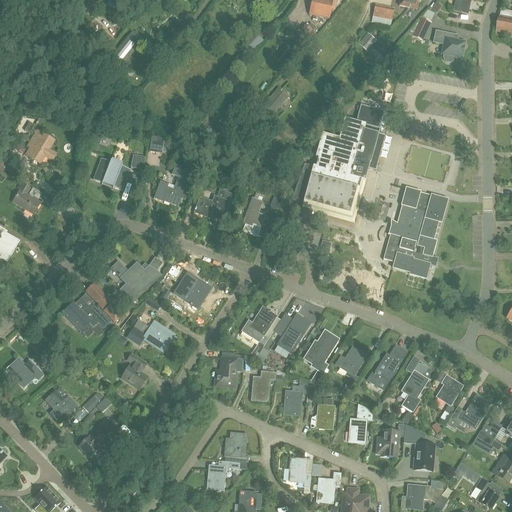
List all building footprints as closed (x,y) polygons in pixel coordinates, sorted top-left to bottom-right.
[(333,1),(333,0),(311,0),(308,15),(329,19),(333,1)] [(400,0),(399,7),(407,9),(407,8),(408,0),(400,0)] [(407,9),(417,11),(419,0),(408,0),(407,8),(407,9)] [(456,0),(454,12),(469,15),(472,0),(456,0)] [(431,9),(436,13),(441,6),(436,2),(431,9)] [(371,23),(390,27),(394,8),(375,4),(371,23)] [(100,12),(110,19),(115,11),(106,5),(100,12)] [(244,28),(257,17),(249,7),(235,19),(244,28)] [(497,32),(511,34),(511,18),(500,16),(498,26),(497,32)] [(411,37),(422,42),(431,23),(421,18),(411,37)] [(73,45),(87,51),(91,41),(84,38),(85,34),(79,31),(73,45)] [(447,63),(449,63),(451,62),(453,61),(454,59),(454,57),(461,58),(463,49),(465,49),(466,43),(457,41),(458,36),(435,31),(433,42),(443,45),(443,48),(445,49),(443,56),(443,58),(444,60),(445,62),(447,63)] [(262,40),(253,32),(241,46),(250,54),(262,40)] [(358,46),(368,53),(377,42),(367,35),(358,46)] [(110,59),(128,72),(135,62),(129,58),(139,45),(128,36),(110,59)] [(240,54),(231,62),(234,66),(243,57),(240,54)] [(340,68),(352,78),(358,72),(345,62),(340,68)] [(144,79),(152,80),(153,69),(145,68),(144,79)] [(177,92),(184,97),(193,85),(186,79),(177,92)] [(305,112),(317,99),(297,82),(285,95),(280,91),(271,102),(280,109),(285,104),(288,107),(292,101),(305,112)] [(223,125),(232,133),(257,104),(247,96),(223,125)] [(435,101),(439,106),(445,100),(441,96),(435,101)] [(126,107),(129,103),(123,99),(120,104),(126,107)] [(450,110),(454,101),(449,99),(445,108),(450,110)] [(99,122),(108,119),(104,104),(94,107),(99,122)] [(320,133),(311,167),(304,165),(291,201),(301,204),(299,209),(353,224),(366,175),(368,169),(374,171),(384,136),(378,135),(380,128),(378,128),(383,110),(362,105),(358,122),(343,118),(338,138),(320,133)] [(255,125),(262,117),(254,110),(243,124),(247,128),(252,123),(255,125)] [(26,155),(41,164),(45,157),(52,161),(56,154),(49,150),(54,141),(37,131),(28,147),(30,148),(26,155)] [(17,151),(23,155),(26,150),(24,150),(24,141),(29,141),(29,135),(17,135),(12,135),(11,147),(17,151)] [(150,153),(162,154),(164,139),(152,137),(150,153)] [(133,156),(131,168),(142,170),(145,159),(133,156)] [(9,172),(18,180),(23,175),(4,158),(0,162),(0,165),(4,169),(5,167),(9,171),(9,172)] [(93,181),(122,192),(131,171),(101,159),(93,181)] [(161,201),(177,207),(186,181),(193,183),(195,174),(175,167),(172,175),(177,177),(172,190),(166,188),(167,185),(158,182),(152,199),(161,202),(161,201)] [(20,190),(12,203),(33,215),(40,202),(27,194),(30,188),(21,182),(17,188),(20,190)] [(400,207),(401,207),(395,229),(390,227),(388,235),(387,235),(387,236),(389,236),(382,261),(383,261),(383,260),(393,263),(392,268),(409,273),(408,275),(425,279),(429,265),(431,259),(436,242),(433,241),(438,224),(441,225),(441,224),(443,218),(439,217),(444,200),(448,201),(431,196),(430,197),(420,194),(421,193),(406,189),(405,189),(406,190),(402,206),(401,206),(400,207)] [(213,219),(222,222),(229,202),(228,202),(231,194),(223,192),(220,190),(217,197),(214,196),(212,202),(198,197),(192,213),(209,219),(210,216),(213,217),(213,219)] [(255,236),(261,238),(264,229),(258,227),(262,216),(256,214),(260,202),(262,203),(265,197),(256,193),(253,200),(251,199),(245,213),(248,214),(241,232),(255,237),(255,236)] [(0,258),(4,261),(16,240),(4,233),(5,231),(0,228),(0,258)] [(331,244),(323,242),(320,254),(328,256),(331,244)] [(126,285),(119,292),(132,305),(161,277),(157,273),(163,263),(155,258),(148,268),(144,272),(136,264),(127,272),(118,262),(111,269),(120,279),(126,285)] [(177,296),(197,309),(209,289),(197,281),(183,272),(179,279),(183,282),(184,281),(193,287),(188,294),(182,290),(177,296)] [(103,310),(111,302),(94,285),(86,293),(103,310)] [(165,301),(170,293),(165,289),(160,298),(165,301)] [(148,297),(144,302),(150,306),(153,301),(148,297)] [(98,323),(104,329),(112,322),(93,303),(82,313),(81,311),(72,303),(62,313),(80,332),(89,323),(94,328),(98,323)] [(103,312),(113,322),(120,317),(109,306),(103,312)] [(250,356),(255,360),(263,348),(269,340),(265,337),(277,319),(261,309),(251,323),(249,322),(241,333),(258,344),(250,356)] [(299,316),(295,321),(286,315),(274,333),(282,338),(277,345),(278,346),(275,351),(286,359),(290,354),(291,355),(292,355),(312,324),(299,316)] [(138,320),(127,337),(140,345),(143,340),(163,353),(172,339),(170,337),(172,333),(154,321),(150,328),(138,320)] [(120,330),(115,326),(111,330),(116,334),(120,330)] [(310,383),(315,386),(324,373),(326,369),(328,366),(322,362),(336,340),(324,332),(307,356),(314,361),(310,367),(317,371),(310,383)] [(115,341),(124,346),(127,340),(119,335),(115,341)] [(34,347),(43,355),(48,350),(40,341),(34,347)] [(385,355),(372,375),(370,373),(365,381),(376,387),(377,388),(382,380),(386,383),(405,353),(394,346),(387,357),(385,355)] [(263,348),(255,360),(262,364),(270,352),(263,348)] [(350,379),(352,375),(364,357),(355,352),(352,356),(348,354),(345,359),(341,356),(335,365),(347,373),(345,376),(350,379)] [(214,387),(234,389),(235,372),(240,373),(242,356),(234,355),(235,354),(221,353),(219,377),(214,377),(214,387)] [(121,379),(139,390),(147,377),(141,374),(147,364),(131,354),(127,361),(131,364),(121,379)] [(7,370),(24,388),(35,378),(39,382),(44,376),(34,365),(29,370),(19,359),(7,370)] [(402,406),(413,414),(421,402),(416,399),(428,381),(422,378),(428,369),(423,366),(418,365),(401,392),(408,396),(402,406)] [(73,374),(78,380),(83,374),(79,369),(73,374)] [(273,381),(274,375),(261,373),(261,379),(253,379),(251,402),(266,403),(268,385),(272,386),(272,381),(273,381)] [(435,398),(448,406),(460,387),(445,377),(441,384),(443,385),(435,398)] [(283,415),(298,417),(300,394),(308,395),(309,384),(299,380),(299,387),(292,386),(292,393),(285,393),(283,415)] [(352,389),(346,385),(340,396),(345,399),(352,389)] [(64,400),(55,391),(52,394),(45,401),(55,411),(51,415),(57,421),(63,416),(66,418),(78,407),(68,397),(64,400)] [(460,421),(475,430),(491,405),(476,395),(473,401),(472,400),(463,414),(460,412),(459,414),(455,412),(446,427),(447,427),(453,431),(454,432),(460,421)] [(82,408),(88,414),(100,402),(94,396),(82,408)] [(101,413),(110,405),(104,399),(95,407),(101,413)] [(315,429),(331,431),(333,408),(332,408),(333,400),(324,400),(323,407),(317,407),(315,429)] [(377,412),(383,416),(390,406),(384,402),(377,412)] [(348,443),(364,445),(365,422),(372,423),(373,411),(357,404),(356,422),(349,421),(348,443)] [(407,414),(402,422),(406,425),(411,417),(407,414)] [(79,447),(90,458),(99,448),(97,446),(111,432),(112,434),(118,429),(108,419),(79,447)] [(485,424),(479,433),(493,441),(502,428),(506,431),(504,434),(511,439),(511,421),(509,427),(504,424),(502,426),(494,420),(490,427),(485,424)] [(431,434),(435,437),(441,427),(437,424),(433,431),(431,434)] [(381,457),(397,458),(398,437),(404,438),(405,426),(398,425),(398,431),(383,430),(383,440),(377,439),(376,454),(381,454),(381,457)] [(493,441),(479,433),(476,438),(490,447),(493,442),(493,441)] [(225,462),(231,463),(248,464),(248,457),(243,457),(245,436),(230,434),(230,439),(225,439),(224,456),(225,456),(225,462)] [(472,445),(489,456),(494,449),(490,447),(476,438),(472,445)] [(413,471),(429,472),(430,455),(434,456),(435,445),(416,443),(413,471)] [(492,473),(507,483),(511,476),(511,460),(508,458),(503,466),(499,463),(492,473)] [(304,488),(310,488),(311,476),(305,475),(306,461),(290,460),(289,482),(304,484),(304,488)] [(224,469),(239,470),(240,464),(219,462),(218,468),(209,467),(207,489),(222,490),(224,469)] [(460,482),(468,469),(461,464),(452,477),(460,482)] [(258,480),(268,478),(265,467),(255,469),(258,480)] [(316,503),(332,504),(333,488),(340,489),(341,474),(334,473),(333,481),(318,480),(316,503)] [(475,500),(491,511),(499,498),(503,491),(491,483),(490,485),(481,479),(476,488),(481,491),(475,500)] [(446,485),(443,485),(443,483),(432,482),(430,501),(435,504),(445,489),(446,485)] [(402,508),(422,510),(423,499),(428,499),(429,488),(408,486),(407,498),(403,498),(402,508)] [(129,490),(133,495),(137,491),(132,487),(129,490)] [(46,489),(35,499),(46,511),(44,511),(60,511),(57,508),(61,504),(46,489)] [(341,511),(367,511),(369,497),(358,495),(358,490),(347,489),(347,494),(343,494),(341,511)] [(253,511),(255,494),(240,492),(238,511),(253,511)] [(436,503),(441,506),(446,499),(441,496),(436,503)]
